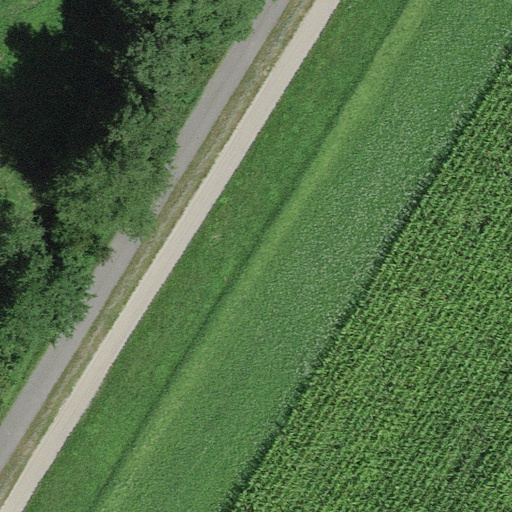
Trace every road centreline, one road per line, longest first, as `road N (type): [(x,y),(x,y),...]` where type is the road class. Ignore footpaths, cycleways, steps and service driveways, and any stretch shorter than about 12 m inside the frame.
road 1 (track): [(11,511),(326,0)]
road 2 (track): [(273,0),(0,438)]
